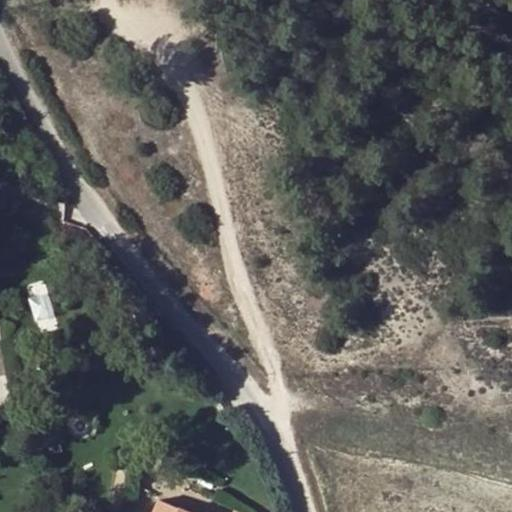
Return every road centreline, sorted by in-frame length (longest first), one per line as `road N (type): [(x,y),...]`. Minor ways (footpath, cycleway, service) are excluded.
road 1 (residential): [(0,44),(117,250),(228,365),(286,469),(298,511)]
road 2 (track): [(286,469),(255,314),(217,216),(197,122),(139,13)]
road 3 (track): [(255,314),(326,360),(442,324),(511,322)]
